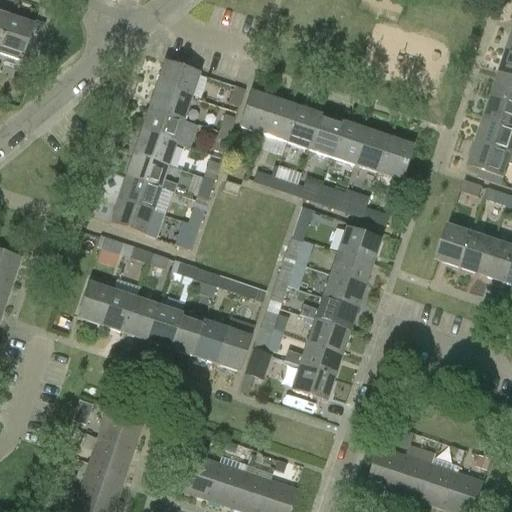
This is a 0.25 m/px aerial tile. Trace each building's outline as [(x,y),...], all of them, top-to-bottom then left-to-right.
[(0,46),(9,20),(0,16),(0,46)] [(32,27),(9,20),(0,46),(0,56),(19,62),(17,67),(29,71),(38,44),(28,41),(32,27)] [(511,53),(508,52),(500,75),(511,79),(511,53)] [(163,65),(156,88),(191,100),(199,77),(163,65)] [(511,79),(500,75),(492,98),(511,104),(511,79)] [(148,111),(183,123),(191,100),(156,88),(148,111)] [(234,88),(228,107),(238,110),(244,92),(234,88)] [(240,130),(264,137),(275,102),(251,94),(240,130)] [(511,104),(492,98),(484,121),(511,130),(511,104)] [(271,153),(275,141),(286,145),(298,110),(275,102),(264,137),(260,149),(271,153)] [(309,152),(321,117),(298,110),(286,145),(309,152)] [(141,134),(175,145),(183,123),(148,111),(141,134)] [(228,138),(234,120),(224,117),(218,135),(228,138)] [(321,117),(309,152),(332,160),(343,125),(321,117)] [(511,130),(484,121),(477,143),(511,155),(511,130)] [(343,125),(332,160),(355,167),(366,133),(343,125)] [(378,174),(389,140),(366,133),(355,167),(378,174)] [(175,145),(141,134),(133,157),(168,168),(175,145)] [(218,135),(213,153),(222,156),(228,138),(218,135)] [(412,148),(389,140),(378,174),(374,187),(397,194),(401,182),(412,148)] [(511,155),(477,143),(469,167),(480,171),(477,181),(501,189),(509,165),(511,165),(511,155)] [(176,187),(163,182),(168,168),(133,157),(125,180),(160,192),(173,196),(176,187)] [(213,184),(219,166),(209,163),(203,180),(213,184)] [(224,174),(248,182),(251,172),(227,165),(224,174)] [(273,180),(256,174),(253,183),(270,189),(273,180)] [(160,192),(125,180),(118,202),(152,214),(160,192)] [(213,184),(203,180),(196,203),(206,206),(213,184)] [(270,189),(288,195),(291,186),(273,180),(270,189)] [(237,198),(240,188),(225,184),(222,194),(237,198)] [(460,194),(479,200),(482,190),(463,184),(460,194)] [(319,195),(302,189),(299,199),(316,204),(319,195)] [(508,198),(492,193),(489,203),(505,209),(508,198)] [(316,204),(339,212),(342,202),(319,195),(316,204)] [(162,217),(152,214),(118,202),(110,226),(145,238),(145,237),(155,240),(162,217)] [(188,226),(198,229),(206,206),(196,203),(188,226)] [(365,210),(347,204),(344,213),(362,219),(365,210)] [(389,217),(365,210),(362,219),(386,227),(389,217)] [(299,216),(291,239),(301,242),(308,219),(299,216)] [(173,246),(180,221),(163,217),(157,242),(173,246)] [(190,253),(198,229),(188,226),(180,249),(190,253)] [(437,263),(460,271),(472,235),(449,228),(437,263)] [(345,230),(337,254),(372,266),(380,242),(345,230)] [(482,278),(494,243),(472,235),(460,271),(482,278)] [(283,262),(293,265),(301,242),(291,239),(283,262)] [(100,251),(122,258),(125,248),(103,241),(100,251)] [(511,248),(494,243),(482,278),(505,286),(511,265),(511,248)] [(146,266),(149,256),(125,248),(122,258),(146,266)] [(0,253),(0,282),(11,287),(20,260),(0,253)] [(372,266),(337,254),(330,277),(364,288),(372,266)] [(146,266),(165,272),(168,262),(149,256),(146,266)] [(285,288),(287,283),(293,265),(283,262),(276,285),(285,288)] [(194,271),(173,264),(170,274),(191,280),(194,271)] [(214,288),(217,278),(194,271),(191,280),(214,288)] [(364,288),(330,277),(322,300),(356,312),(364,288)] [(237,296),(240,286),(217,278),(214,288),(237,296)] [(11,287),(0,282),(0,311),(3,312),(11,287)] [(77,321),(100,328),(112,293),(89,285),(77,321)] [(285,288),(276,285),(268,308),(278,311),(285,288)] [(265,294),(240,286),(237,296),(261,304),(265,294)] [(112,293),(100,328),(123,336),(135,300),(112,293)] [(146,343),(157,308),(135,300),(123,336),(146,343)] [(356,312),(322,300),(318,313),(302,308),(299,319),(314,323),(349,335),(356,312)] [(157,308),(146,343),(169,351),(180,316),(157,308)] [(278,311),(268,308),(261,331),(270,334),(278,311)] [(180,316),(169,351),(192,359),(203,323),(180,316)] [(214,366),(226,331),(203,323),(192,359),(214,366)] [(307,346),(341,357),(349,335),(314,323),(307,346)] [(250,339),(226,331),(214,366),(238,374),(250,339)] [(270,334),(261,331),(253,354),(263,357),(270,334)] [(299,369),(334,380),(341,357),(307,346),(302,359),(287,354),(284,364),(299,369)] [(267,364),(261,362),(263,357),(253,354),(246,376),(261,381),(267,364)] [(326,403),(334,380),(299,369),(291,391),(326,403)] [(79,403),(73,423),(86,427),(92,408),(79,403)] [(106,415),(97,441),(133,453),(142,427),(106,415)] [(413,436),(396,431),(392,446),(408,451),(413,436)] [(199,442),(208,445),(212,435),(202,432),(199,442)] [(87,470),(123,482),(133,453),(97,441),(87,470)] [(234,457),(236,448),(225,445),(223,453),(234,457)] [(368,487),(394,496),(406,460),(380,451),(368,487)] [(487,472),(491,461),(489,461),(479,457),(475,468),(487,472)] [(181,494),(206,503),(218,467),(193,458),(181,494)] [(419,504),(431,468),(406,460),(394,496),(419,504)] [(286,466),(276,463),(273,472),(283,475),(286,466)] [(232,511),(244,476),(218,467),(206,503),(232,511)] [(431,468),(419,504),(443,511),(445,511),(457,477),(431,468)] [(80,492),(116,503),(123,482),(87,470),(80,492)] [(66,475),(63,485),(72,488),(75,478),(66,475)] [(234,511),(260,511),(270,485),(244,476),(232,511),(234,511)] [(473,511),(482,485),(457,477),(445,511),(473,511)] [(289,511),(296,494),(270,485),(260,511),(289,511)] [(58,486),(55,495),(64,498),(68,489),(58,486)] [(112,511),(116,503),(80,492),(73,511),(112,511)]
